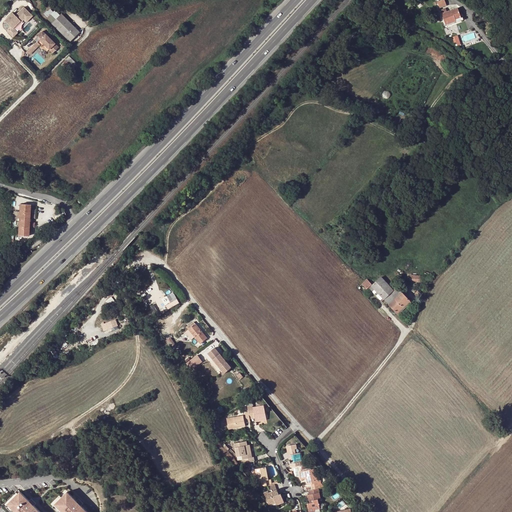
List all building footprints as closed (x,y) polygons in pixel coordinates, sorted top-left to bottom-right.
[(97,11),(88,5),(84,12),(88,14),(88,13),(96,17),(98,14),(96,13),(97,11)] [(24,16),(28,20),(33,15),(24,7),(16,15),(13,12),(5,20),(10,25),(12,27),(24,16)] [(446,8),(440,10),(446,24),(456,21),(455,18),(461,16),(458,8),(447,12),(446,8)] [(43,15),(52,23),(60,15),(55,10),(53,12),(50,9),(43,15)] [(70,41),(79,32),(61,14),(60,15),(52,23),(70,41)] [(28,20),(24,16),(12,27),(14,29),(23,19),(26,22),(28,20)] [(19,30),(26,23),(23,20),(16,27),(19,30)] [(17,32),(14,29),(12,27),(10,25),(7,27),(7,30),(12,36),(17,32)] [(58,47),(42,31),(38,35),(38,36),(41,38),(39,40),(52,53),(58,47)] [(30,54),(36,49),(33,46),(27,51),(30,54)] [(75,69),(73,67),(76,63),(69,56),(65,60),(61,65),(70,72),(70,73),(71,73),(72,73),(72,72),(73,72),(75,69)] [(201,74),(198,78),(204,84),(208,80),(201,74)] [(199,89),(204,84),(198,78),(193,83),(199,89)] [(20,204),(19,236),(29,236),(29,228),(28,228),(28,222),(29,222),(30,222),(31,219),(30,219),(28,219),(29,213),(30,213),(30,205),(20,204)] [(372,285),(371,286),(384,299),(389,305),(397,313),(399,311),(409,302),(410,301),(402,293),(396,287),(393,290),(381,277),(372,285)] [(170,301),(177,298),(174,292),(167,295),(170,301)] [(115,320),(106,323),(108,329),(117,326),(115,320)] [(185,332),(191,340),(195,337),(200,344),(207,338),(194,322),(187,327),(189,329),(185,332)] [(169,338),(170,338),(172,336),(166,327),(160,331),(171,347),(174,346),(169,338)] [(230,367),(215,348),(208,353),(223,372),(230,367)] [(191,370),(201,362),(196,356),(186,364),(191,370)] [(252,399),(247,402),(248,407),(249,412),(249,416),(254,415),(255,418),(256,422),(267,420),(264,406),(254,408),(252,399)] [(229,429),(245,426),(245,423),(243,416),(227,419),(229,429)] [(66,448),(74,444),(71,438),(63,442),(66,448)] [(243,460),(244,464),(254,462),(253,457),(252,458),(251,454),(249,455),(247,446),(246,441),(234,444),(237,457),(242,456),(243,460)] [(290,464),(291,468),(301,466),(300,462),(302,462),(300,453),(296,454),(295,449),(297,449),(296,445),(287,446),(289,455),(291,455),(292,460),(292,464),(290,464)] [(268,480),(266,468),(256,469),(258,482),(260,482),(261,487),(267,486),(268,486),(272,485),(270,480),(268,480)] [(318,483),(317,479),(317,475),(315,469),(299,472),(301,480),(306,479),(307,485),(311,484),(316,483),(318,483)] [(318,494),(317,489),(313,490),(309,491),(309,495),(307,495),(308,501),(309,501),(310,503),(309,503),(307,504),(308,511),(309,511),(315,511),(315,510),(320,509),(318,499),(320,499),(320,494),(318,494)] [(275,502),(276,504),(276,505),(284,502),(282,497),(280,498),(279,495),(277,490),(273,492),(269,493),(265,495),(268,504),(275,502)] [(6,506),(12,511),(40,511),(35,506),(36,504),(31,499),(29,501),(20,492),(6,506)] [(53,507),(58,511),(87,511),(81,506),(83,504),(78,500),(77,501),(67,492),(53,507)]
